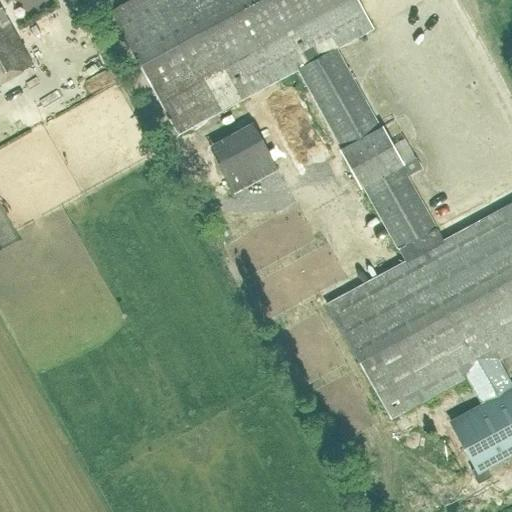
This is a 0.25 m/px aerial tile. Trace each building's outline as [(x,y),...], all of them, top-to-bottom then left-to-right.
[(132,0),(111,12),(178,134),(297,69),(316,59),(336,49),(372,30),(355,0),(132,0)] [(0,83),(32,66),(0,7),(0,83)] [(404,262),(441,242),(421,205),(400,167),(402,166),(392,146),(381,127),(379,128),(357,89),(336,49),(316,59),(297,69),(319,109),(341,149),(339,150),(350,169),(361,189),(363,188),(377,213),(391,238),(397,250),(404,262)] [(98,66),(77,73),(83,89),(103,81),(98,66)] [(277,170),(251,124),(207,147),(232,195),(277,170)] [(466,376),(496,359),(511,350),(511,203),(441,242),(404,262),(354,289),(328,303),(384,407),(390,417),(466,376)] [(511,388),(496,359),(466,376),(483,408),(451,426),(475,468),(471,471),(477,483),(490,476),(483,465),(511,449),(511,388)] [(354,445),(359,457),(373,450),(367,439),(354,445)]
